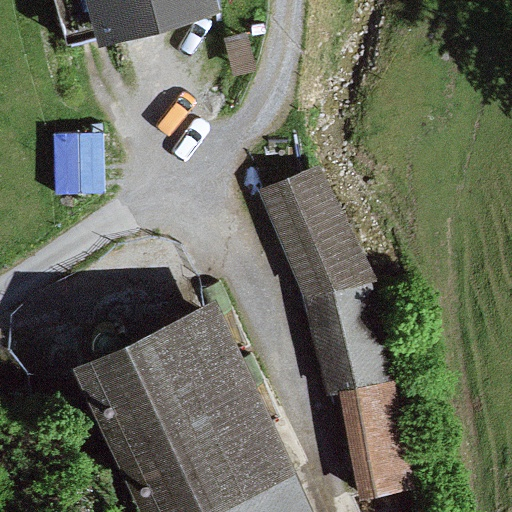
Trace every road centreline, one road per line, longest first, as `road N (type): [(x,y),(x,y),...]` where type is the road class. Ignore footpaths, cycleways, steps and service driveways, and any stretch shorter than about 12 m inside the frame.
road 1 (track): [(136,212),(188,179),(271,95),(291,0)]
road 2 (unclassified): [(0,297),(136,212)]
